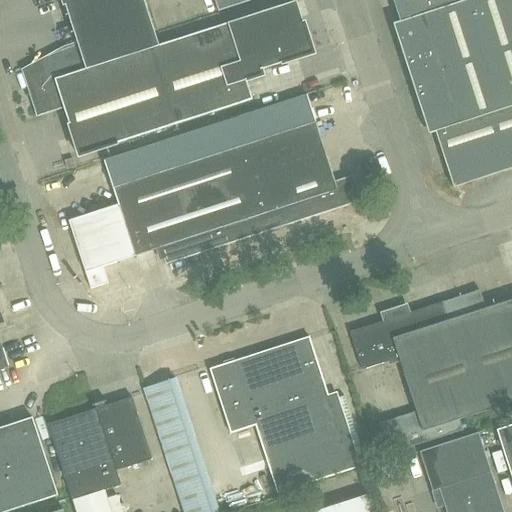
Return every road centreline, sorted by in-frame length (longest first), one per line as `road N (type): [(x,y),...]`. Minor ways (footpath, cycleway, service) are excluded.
road 1 (residential): [(80,326),(119,336),(423,237)]
road 2 (unclassified): [(423,237),(349,0)]
road 3 (unclassified): [(80,326),(46,299),(0,163)]
